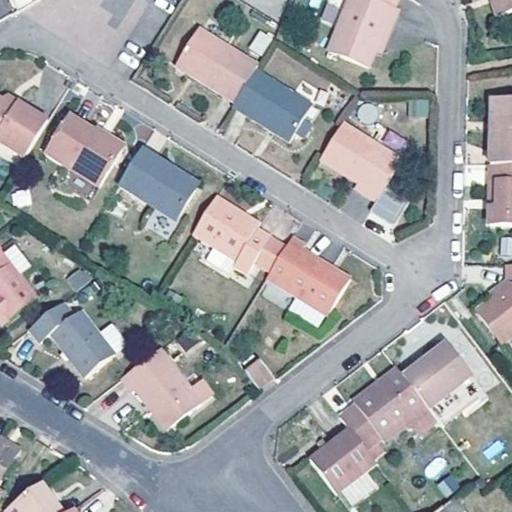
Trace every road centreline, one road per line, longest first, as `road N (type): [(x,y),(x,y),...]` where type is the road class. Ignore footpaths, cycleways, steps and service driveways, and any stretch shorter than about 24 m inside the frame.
road 1 (residential): [(0,33),(17,23),(434,285)]
road 2 (residential): [(434,285),(448,255),(452,29),(437,0)]
road 3 (residential): [(250,429),(434,285)]
road 4 (residential): [(0,386),(151,479)]
